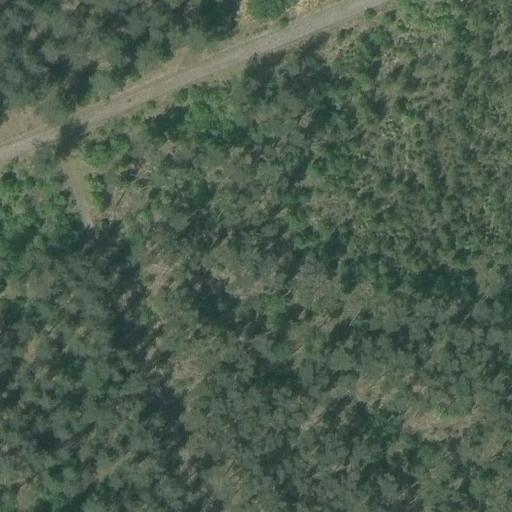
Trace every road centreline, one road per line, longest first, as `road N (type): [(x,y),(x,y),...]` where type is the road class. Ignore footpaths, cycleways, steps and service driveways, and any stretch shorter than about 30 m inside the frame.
road 1 (track): [(55,133),(207,511)]
road 2 (track): [(55,133),(368,0)]
